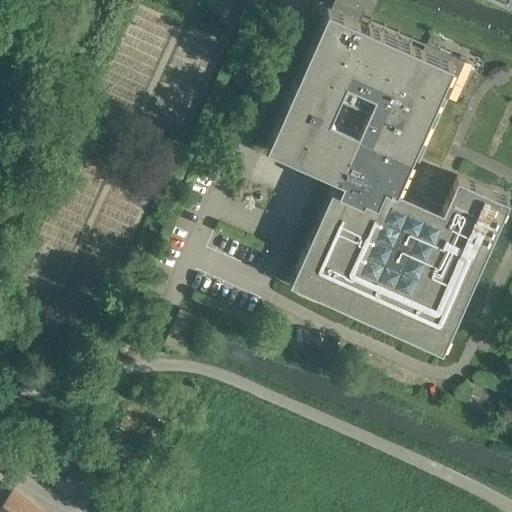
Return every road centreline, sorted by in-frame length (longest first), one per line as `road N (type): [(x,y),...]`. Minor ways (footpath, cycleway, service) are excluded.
road 1 (unclassified): [(0,410),(162,359),(208,370),(511,505)]
road 2 (track): [(0,188),(89,0)]
road 3 (track): [(90,511),(170,361)]
